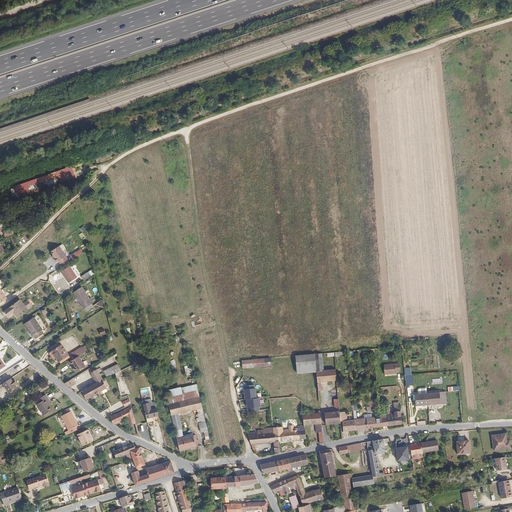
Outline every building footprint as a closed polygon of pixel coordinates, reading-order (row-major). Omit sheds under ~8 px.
[(26,184),(53,175),(52,174),(57,172),(58,175),(72,170),(70,163),(14,183),(15,186),(16,189),(20,188),(26,186),(26,184)] [(64,199),(70,192),(68,190),(61,196),(64,199)] [(11,232),(9,226),(0,229),(2,235),(11,232)] [(59,259),(58,260),(61,264),(63,262),(65,265),(72,260),(63,248),(55,253),(57,256),(59,259)] [(73,264),(61,272),(68,283),(81,275),(73,264)] [(95,277),(99,274),(96,270),(85,277),(86,280),(94,275),(95,277)] [(0,301),(1,302),(2,305),(11,300),(0,283),(0,301)] [(85,288),(77,293),(87,310),(97,303),(95,299),(94,300),(85,288)] [(24,299),(9,310),(13,316),(18,312),(23,318),(39,305),(37,302),(30,307),(24,299)] [(99,305),(108,309),(109,308),(107,300),(99,305)] [(34,329),(38,335),(39,338),(45,334),(43,332),(44,331),(36,318),(28,324),(32,330),(34,329)] [(64,348),(55,354),(52,356),(61,368),(73,360),(65,347),(64,348)] [(75,356),(78,361),(83,358),(93,352),(90,347),(86,350),(86,349),(75,356)] [(314,368),(313,353),(299,355),(299,375),(315,373),(314,368)] [(0,371),(9,366),(5,361),(4,361),(2,359),(0,355),(0,371)] [(78,361),(73,364),(76,368),(77,367),(79,369),(81,373),(89,368),(83,358),(78,361)] [(271,365),(270,358),(242,361),(243,368),(271,365)] [(197,373),(195,363),(189,365),(191,374),(197,373)] [(400,364),(384,366),(385,375),(397,374),(397,372),(401,371),(400,364)] [(109,376),(110,378),(123,371),(120,365),(106,373),(108,377),(109,376)] [(335,378),(334,367),(321,368),(314,368),(315,373),(316,388),(320,387),(319,379),(335,378)] [(103,379),(99,371),(93,375),(99,385),(104,382),(103,379)] [(405,375),(405,376),(406,385),(406,386),(413,386),(412,375),(405,375)] [(17,381),(15,378),(8,383),(13,392),(21,387),(19,384),(21,383),(19,379),(17,381)] [(74,381),(66,385),(71,389),(77,386),(74,381)] [(83,393),(88,402),(109,391),(104,382),(99,385),(83,393)] [(200,387),(168,394),(170,406),(203,399),(200,387)] [(247,400),(259,399),(258,387),(246,388),(247,400)] [(430,407),(442,406),(441,394),(429,395),(430,407)] [(430,407),(429,395),(417,396),(417,402),(418,408),(430,407)] [(48,396),(35,404),(38,407),(39,406),(46,417),(54,413),(51,407),(50,406),(52,404),(48,396)] [(201,414),(206,413),(203,399),(170,406),(173,417),(181,415),(200,411),(201,414)] [(250,412),(262,412),(261,399),(249,400),(250,412)] [(160,416),(157,402),(153,403),(145,405),(149,423),(155,421),(154,418),(160,416)] [(403,425),(401,407),(395,408),(395,414),(390,414),(390,408),(386,408),(387,415),(387,419),(388,427),(403,425)] [(112,419),(115,426),(127,421),(130,429),(137,426),(133,409),(112,419)] [(341,425),(341,421),(340,415),(340,412),(325,414),(326,426),(341,425)] [(69,432),(71,435),(82,430),(81,427),(79,427),(72,413),(63,418),(69,432)] [(320,445),(325,444),(322,415),(303,417),(305,427),(316,426),(317,433),(319,433),(320,445)] [(367,429),(388,427),(387,419),(381,419),(379,419),(378,418),(376,418),(368,419),(366,419),(367,429)] [(355,420),(355,431),(367,429),(366,419),(355,420)] [(343,432),(355,431),(355,420),(348,421),(343,421),(343,432)] [(174,423),(176,430),(177,432),(183,431),(182,428),(184,427),(183,421),(174,423)] [(277,429),(278,433),(280,443),(300,440),(299,436),(306,435),(305,429),(298,431),(298,428),(294,428),(294,431),(290,432),(290,427),(277,429)] [(90,431),(81,436),(86,446),(95,442),(90,431)] [(259,434),(250,435),(254,446),(274,444),(276,456),(282,454),(280,443),(278,433),(260,436),(259,434)] [(494,450),(510,447),(509,440),(505,440),(503,433),(492,435),(494,450)] [(183,438),(178,439),(178,440),(176,441),(178,449),(181,449),(182,453),(198,449),(196,437),(184,440),(183,438)] [(434,449),(432,440),(422,442),(424,451),(434,449)] [(384,453),(382,441),(366,443),(374,475),(374,477),(382,477),(381,474),(376,455),(384,453)] [(469,441),(458,443),(460,456),(471,454),(469,441)] [(424,451),(422,442),(410,444),(413,454),(424,452),(424,451)] [(362,450),(361,443),(348,446),(349,453),(362,450)] [(133,446),(113,453),(115,460),(128,456),(133,454),(132,453),(140,450),(140,448),(139,447),(134,449),(133,446)] [(349,453),(348,446),(339,448),(340,455),(349,453)] [(407,446),(396,448),(398,461),(409,459),(407,446)] [(135,460),(138,469),(146,465),(140,450),(132,453),(133,454),(135,460)] [(330,452),(330,451),(320,454),(325,479),(336,477),(331,452),(330,452)] [(308,465),(306,455),(290,460),(292,469),(308,465)] [(132,473),(136,486),(175,473),(171,461),(170,461),(169,459),(164,457),(165,463),(148,469),(150,474),(141,478),(138,471),(132,473)] [(495,460),(496,462),(498,471),(507,470),(505,458),(495,460)] [(90,459),(79,463),(83,473),(93,469),(90,459)] [(292,469),(290,460),(278,463),(280,472),(292,469)] [(280,472),(278,463),(261,467),(264,476),(269,475),(280,472)] [(243,485),(260,483),(255,474),(235,477),(235,486),(243,485)] [(349,482),(348,475),(337,477),(338,484),(349,482)] [(374,477),(374,475),(352,479),(352,481),(354,488),(376,484),(374,477)] [(46,487),(47,489),(52,487),(48,476),(28,483),(31,492),(45,487),(46,487)] [(226,486),(235,486),(235,477),(235,476),(225,477),(226,486)] [(299,478),(298,476),(287,480),(291,490),(296,488),(303,506),(324,499),(320,489),(305,493),(299,478)] [(226,488),(226,486),(225,477),(214,477),(215,488),(221,488),(226,488)] [(101,480),(88,484),(88,485),(90,494),(104,490),(102,485),(101,480)] [(177,492),(185,490),(183,480),(174,483),(177,492)] [(287,480),(272,487),(274,494),(279,492),(281,491),(284,496),(292,492),(291,490),(287,480)] [(511,497),(511,488),(511,481),(501,482),(503,499),(511,497)] [(343,499),(352,497),(349,482),(338,484),(341,500),(343,499)] [(77,499),(91,495),(90,494),(88,485),(74,489),(77,499)] [(191,511),(192,511),(185,490),(177,492),(182,511),(191,511)] [(474,490),(464,492),(466,509),(477,507),(474,490)] [(6,507),(18,503),(24,501),(20,491),(3,496),(6,507)] [(157,497),(160,511),(169,511),(164,492),(156,495),(157,497)] [(124,508),(126,508),(137,504),(135,500),(133,501),(131,495),(121,499),(124,508)] [(299,508),(301,507),(296,497),(290,500),(294,509),(299,508)] [(350,511),(355,511),(352,497),(343,499),(345,508),(329,511),(350,511)] [(251,502),(251,500),(247,500),(247,503),(248,510),(263,509),(263,511),(265,511),(267,511),(267,509),(267,501),(251,502)] [(237,511),(237,503),(223,504),(224,511),(227,511),(226,511),(237,511)] [(422,511),(421,503),(410,505),(411,511),(422,511)]
